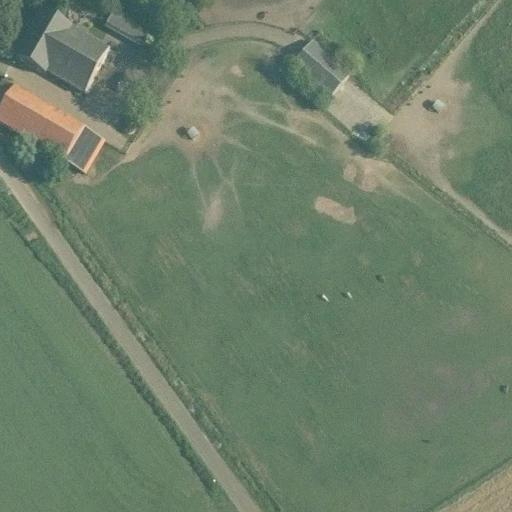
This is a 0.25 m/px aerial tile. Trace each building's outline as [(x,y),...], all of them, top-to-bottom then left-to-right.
[(86,95),(109,52),(60,23),(42,13),(16,60),(48,79),(51,74),(86,95)] [(132,25),(124,40),(142,50),(151,35),(132,25)] [(313,44),(292,67),(328,100),(350,77),(313,44)] [(0,86),(0,125),(38,148),(64,164),(83,131),(2,83),(0,86)] [(383,134),(373,146),(382,154),(393,142),(383,134)]
